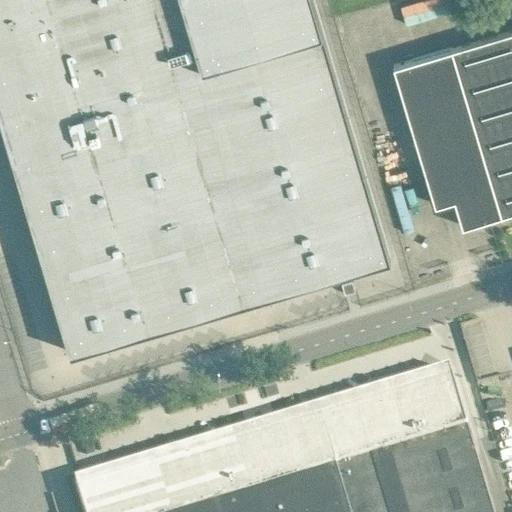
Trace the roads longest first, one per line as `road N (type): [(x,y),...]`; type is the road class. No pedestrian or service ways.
road 1 (unclassified): [(11,435),(511,286)]
road 2 (unknown): [(458,302),(511,486)]
